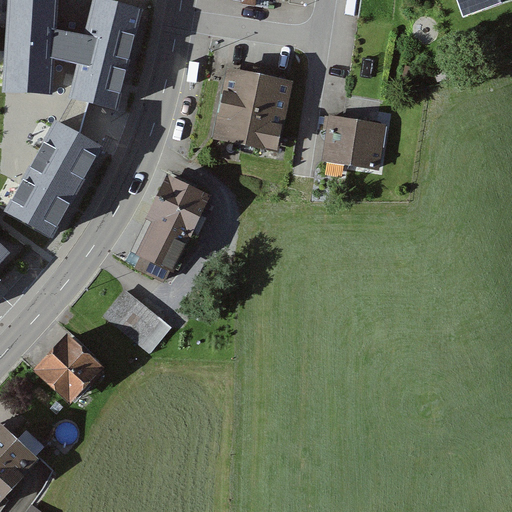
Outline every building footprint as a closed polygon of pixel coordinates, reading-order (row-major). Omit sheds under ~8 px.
[(59,4),(10,0),(3,104),(51,108),(59,4)] [(511,0),(464,0),(472,21),(511,7),(511,0)] [(139,24),(94,13),(70,108),(115,120),(139,24)] [(290,88),(232,77),(217,146),(276,157),(290,88)] [(384,128),(333,120),(326,167),(378,174),(384,128)] [(98,160),(54,137),(7,227),(51,250),(98,160)] [(217,209),(174,186),(133,260),(176,284),(217,209)] [(174,329),(125,292),(103,320),(152,358),(174,329)] [(116,374),(76,339),(46,372),(86,408),(116,374)] [(0,510),(46,460),(6,424),(0,429),(0,510)]
